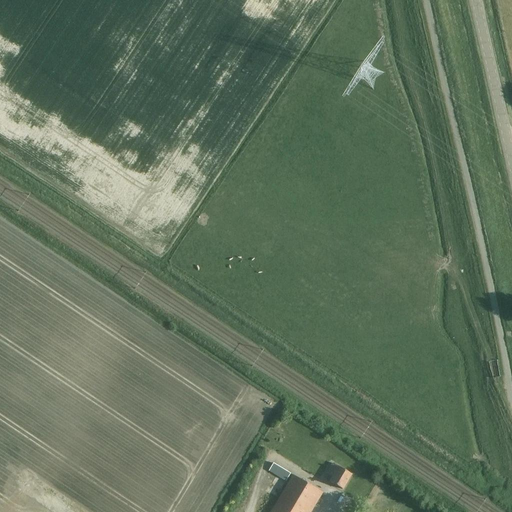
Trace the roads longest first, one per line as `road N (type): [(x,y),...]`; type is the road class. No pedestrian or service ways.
road 1 (unclassified): [(511,393),(423,0)]
road 2 (tertiary): [(511,161),(475,0)]
